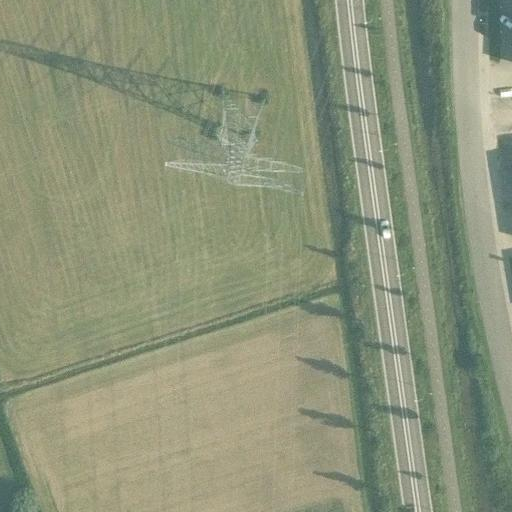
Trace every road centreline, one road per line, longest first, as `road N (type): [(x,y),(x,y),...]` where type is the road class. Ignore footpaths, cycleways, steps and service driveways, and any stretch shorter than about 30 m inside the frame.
road 1 (tertiary): [(348,0),(417,511)]
road 2 (unclassified): [(463,0),(478,222),(511,395)]
